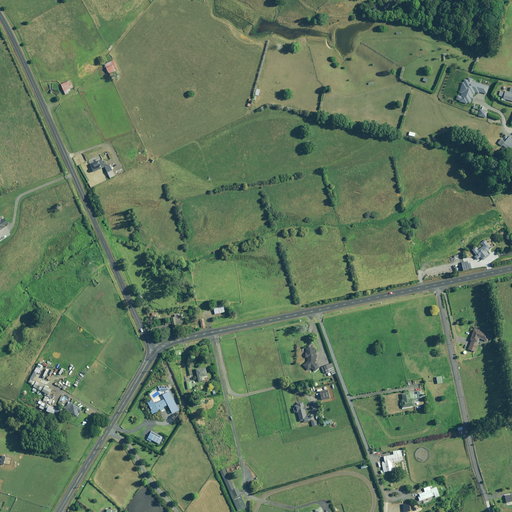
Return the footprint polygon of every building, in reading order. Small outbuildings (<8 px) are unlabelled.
[(110,74),(116,71),(114,67),(116,66),(113,60),(105,65),(110,74)] [(475,79),(469,77),(468,80),(465,79),(464,82),(463,82),(460,93),(462,93),(461,96),(458,95),(456,99),(460,100),(459,101),(467,104),(467,102),(470,103),(471,99),(473,100),(475,92),(479,93),(479,92),(487,94),(489,86),(474,82),(475,79)] [(73,87),(70,80),(61,85),(66,94),(69,93),(68,91),(71,90),(70,88),(73,87)] [(511,87),(510,87),(509,92),(505,90),(503,99),(511,100),(511,87)] [(488,111),(480,109),(479,116),(486,118),(488,111)] [(511,147),(511,138),(509,137),(505,142),(501,139),(498,143),(501,146),(503,145),(509,151),(511,147)] [(105,166),(102,160),(91,165),(94,172),(102,168),(105,167),(110,178),(115,176),(110,164),(105,166)] [(0,241),(2,240),(0,236),(0,230),(2,230),(2,229),(5,226),(5,225),(8,223),(5,218),(1,220),(0,218),(0,241)] [(477,248),(473,252),(476,255),(474,256),(477,261),(481,258),(483,261),(491,255),(488,252),(496,246),(491,239),(487,241),(485,240),(481,243),(483,246),(478,250),(477,248)] [(213,306),(215,314),(226,312),(224,304),(213,306)] [(181,313),(174,314),(175,317),(171,318),(172,326),(177,326),(177,325),(184,323),(182,316),(181,316),(181,313)] [(480,339),(488,342),(491,334),(474,329),(470,340),(471,341),(468,349),(475,352),(480,339)] [(316,360),(316,358),(318,358),(318,354),(316,354),(316,348),(313,348),(313,346),(307,346),(307,348),(306,348),(306,358),(307,358),(308,361),(303,365),(308,370),(312,367),(315,371),(320,367),(316,362),(316,360)] [(332,363),(321,368),(322,371),(325,370),(327,373),(335,370),(332,363)] [(209,381),(206,367),(196,370),(199,382),(203,381),(203,383),(209,381)] [(37,374),(34,372),(29,382),(33,385),(35,382),(33,381),(37,374)] [(52,390),(37,381),(34,387),(49,395),(52,390)] [(419,398),(423,398),(421,391),(417,392),(418,394),(414,394),(414,392),(402,394),(403,400),(402,400),(403,408),(415,406),(415,398),(419,398)] [(151,411),(153,414),(159,411),(159,410),(160,409),(161,411),(165,409),(164,407),(168,405),(173,413),(179,410),(170,392),(163,395),(165,399),(156,404),(154,400),(148,403),(152,410),(151,411)] [(39,407),(43,409),(46,405),(46,404),(50,398),(46,396),(43,401),(40,399),(38,403),(41,404),(39,407)] [(65,406),(64,408),(78,416),(82,409),(69,402),(66,407),(65,406)] [(305,410),(307,409),(306,406),(304,406),(303,402),(294,405),(296,413),(298,412),(300,422),(303,421),(303,422),(310,421),(309,415),(307,416),(305,410)] [(56,408),(49,405),(47,411),(53,414),(56,408)] [(163,436),(152,430),(147,440),(151,442),(152,440),(159,444),(163,436)] [(383,468),(380,468),(381,472),(384,471),(384,472),(394,470),(392,462),(404,459),(402,453),(384,456),(385,463),(382,463),(383,468)] [(236,489),(228,471),(221,473),(238,511),(247,507),(241,494),(241,495),(238,488),(236,489)] [(435,496),(436,497),(440,496),(437,487),(431,489),(430,486),(424,488),(425,492),(419,494),(420,496),(418,497),(420,501),(423,500),(430,497),(435,496)]
